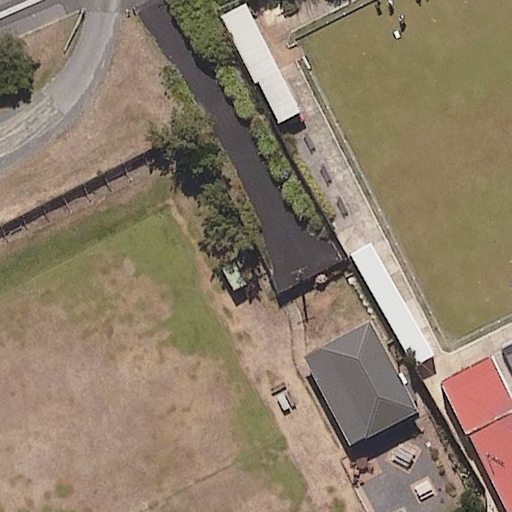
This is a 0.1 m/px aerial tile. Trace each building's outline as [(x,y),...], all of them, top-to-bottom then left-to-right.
[(244,0),(216,14),(271,125),(299,112),(244,0)] [(280,0),(252,0),(265,28),(288,17),(280,0)] [(370,242),(347,255),(409,367),(432,354),(370,242)] [(346,446),(415,409),(368,321),(299,358),(346,446)] [(511,511),(511,410),(511,408),(487,362),(442,385),(500,498),(506,511),(511,511)]
